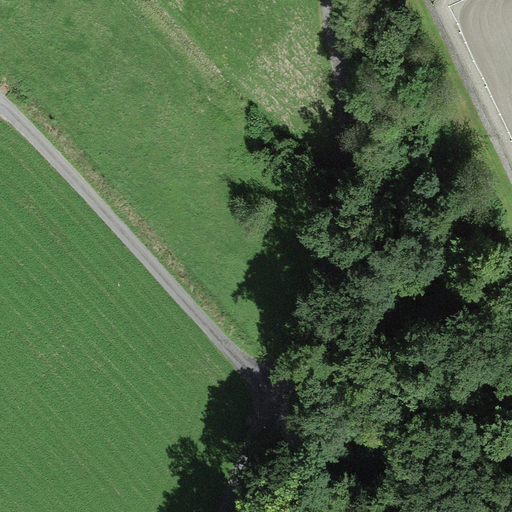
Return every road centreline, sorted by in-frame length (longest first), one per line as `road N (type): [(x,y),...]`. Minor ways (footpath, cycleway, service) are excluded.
road 1 (unclassified): [(331,0),(348,96),(342,214),(309,328),(275,402)]
road 2 (unclassified): [(0,102),(275,402)]
